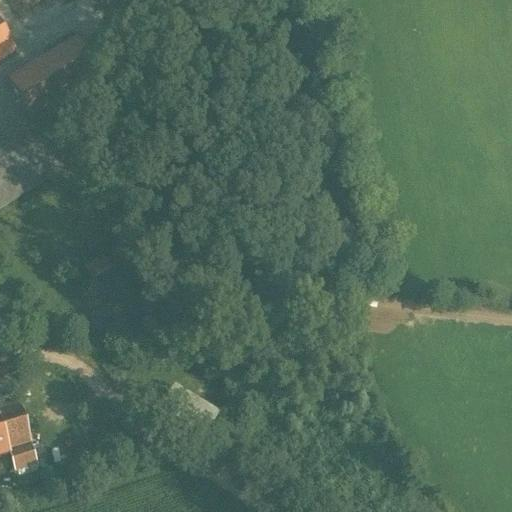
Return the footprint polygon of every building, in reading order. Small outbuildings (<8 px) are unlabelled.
[(0,61),(15,52),(0,26),(0,61)] [(76,36),(6,78),(34,124),(104,82),(76,36)] [(12,132),(0,139),(0,210),(43,184),(12,132)] [(84,267),(91,279),(110,269),(103,257),(84,267)] [(207,439),(223,412),(177,384),(160,411),(207,439)] [(0,408),(0,456),(9,453),(15,473),(36,467),(17,403),(0,408)]
